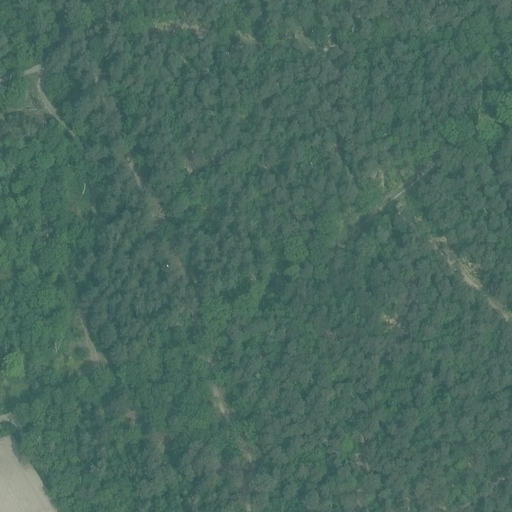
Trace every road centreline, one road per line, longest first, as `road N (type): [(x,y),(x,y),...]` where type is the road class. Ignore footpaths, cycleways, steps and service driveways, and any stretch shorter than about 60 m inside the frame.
road 1 (unclassified): [(0,418),(185,348),(241,307)]
road 2 (track): [(241,307),(420,176)]
